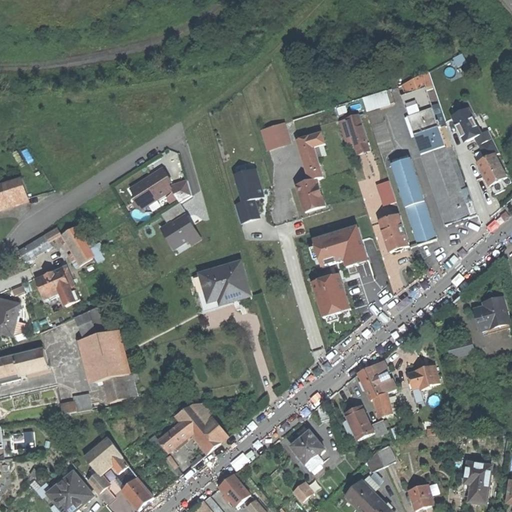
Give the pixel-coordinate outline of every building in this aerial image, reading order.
[(404,96),(449,226),(463,221),(479,215),(475,202),(467,204),(463,191),(467,189),(446,127),(449,126),(431,71),(406,85),(409,94),(404,96)] [(388,91),(377,94),(381,107),(392,104),(388,91)] [(377,94),(365,98),(369,110),(381,107),(377,94)] [(349,120),(359,151),(364,149),(371,147),(361,116),(349,120)] [(268,150),(293,146),(289,124),(264,129),(268,150)] [(491,150),(499,146),(489,127),(466,138),(472,149),(487,142),(491,150)] [(308,212),(326,206),(318,180),(326,178),(320,157),(329,155),(324,145),(319,146),(316,136),(302,140),(314,182),(299,187),(308,212)] [(372,153),(371,147),(364,149),(359,151),(361,156),(372,153)] [(499,182),(509,177),(498,155),(480,163),(492,186),(499,182)] [(395,165),(422,246),(429,244),(435,241),(429,221),(434,220),(414,159),(395,165)] [(164,169),(131,189),(135,195),(133,200),(141,214),(174,193),(181,205),(194,196),(189,181),(175,185),(164,169)] [(258,201),(268,198),(260,169),(237,175),(244,201),(237,203),(243,225),(263,219),(258,201)] [(0,207),(30,197),(24,178),(0,186),(0,207)] [(391,182),(380,186),(384,200),(396,196),(391,182)] [(398,204),(396,196),(384,200),(387,207),(398,204)] [(189,213),(162,230),(177,253),(204,236),(189,213)] [(400,216),(382,222),(392,253),(401,250),(402,253),(405,251),(408,251),(407,248),(410,247),(400,216)] [(440,240),(434,220),(429,221),(435,241),(440,240)] [(77,227),(63,236),(81,267),(95,259),(77,227)] [(51,243),(63,236),(58,229),(47,236),(51,243)] [(51,243),(47,236),(20,253),(27,264),(53,247),(51,243)] [(354,331),(354,327),(359,326),(349,292),(379,283),(371,259),(313,278),(333,348),(350,335),(354,331)] [(335,259),(327,261),(330,269),(337,266),(335,259)] [(202,275),(212,308),(234,302),(253,296),(242,263),(202,275)] [(401,268),(390,270),(392,289),(403,288),(401,268)] [(78,292),(70,272),(66,274),(64,271),(55,275),(54,272),(50,274),(45,275),(47,278),(38,282),(46,300),(61,294),(67,308),(78,304),(74,294),(78,292)] [(206,310),(212,308),(202,275),(196,276),(206,310)] [(18,322),(22,305),(1,300),(0,305),(0,333),(14,337),(26,333),(28,325),(18,322)] [(483,332),(489,330),(490,335),(511,329),(511,322),(506,300),(491,304),(487,305),(488,308),(478,311),(483,332)] [(106,382),(112,404),(129,399),(126,389),(134,387),(124,348),(117,350),(106,306),(79,317),(83,333),(76,336),(81,357),(89,354),(96,384),(106,382)] [(470,340),(449,345),(453,356),(473,351),(470,340)] [(50,368),(45,350),(0,361),(0,379),(1,380),(2,385),(21,380),(20,375),(50,368)] [(380,399),(386,419),(396,415),(390,394),(399,390),(387,362),(369,370),(361,374),(374,402),(380,399)] [(425,392),(434,389),(434,388),(444,385),(439,366),(428,369),(419,371),(419,373),(412,375),(416,389),(424,387),(425,390),(425,392)] [(75,399),(75,403),(63,406),(64,416),(93,411),(90,396),(75,399)] [(325,422),(333,420),(328,401),(320,408),(325,422)] [(208,456),(230,437),(203,403),(195,405),(182,413),(179,410),(175,412),(177,416),(176,417),(183,424),(160,442),(156,435),(146,444),(151,450),(160,443),(169,454),(174,450),(192,436),(208,456)] [(357,413),(348,417),(360,442),(376,434),(364,409),(357,413)] [(386,422),(374,426),(379,438),(391,433),(386,422)] [(326,465),(321,458),(327,453),(311,434),(306,438),(293,449),(314,475),(326,465)] [(139,511),(155,499),(139,479),(140,478),(124,459),(123,456),(110,439),(86,459),(99,474),(112,464),(120,474),(118,476),(128,489),(124,492),(135,507),(139,511)] [(385,469),(397,464),(389,448),(380,451),(378,453),(385,469)] [(374,474),(385,469),(378,453),(369,462),(374,474)] [(0,502),(8,501),(5,461),(0,461),(0,502)] [(493,469),(469,465),(465,485),(473,487),(470,504),(480,506),(487,507),(493,469)] [(63,511),(70,511),(77,507),(80,510),(84,506),(95,497),(75,474),(50,496),(63,511)] [(110,487),(99,474),(90,483),(108,504),(116,499),(108,489),(110,487)] [(238,510),(252,498),(236,477),(226,486),(222,490),(238,510)] [(391,511),(364,484),(347,500),(358,511),(391,511)] [(303,503),(308,499),(298,487),(293,491),(303,503)] [(429,487),(410,493),(416,511),(419,511),(427,510),(435,507),(429,487)] [(223,511),(212,498),(200,507),(194,511),(223,511)]
